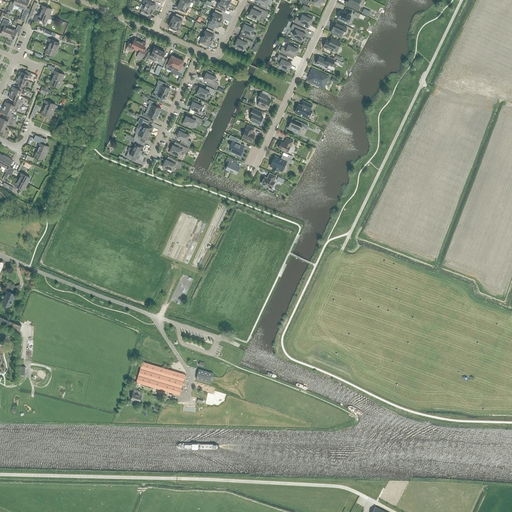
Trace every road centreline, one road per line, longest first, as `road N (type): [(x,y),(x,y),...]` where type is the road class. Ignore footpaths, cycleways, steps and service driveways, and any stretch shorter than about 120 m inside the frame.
road 1 (track): [(461,0),(351,231)]
road 2 (unclassified): [(0,474),(176,478)]
road 3 (residential): [(255,157),(334,0)]
road 4 (unclassified): [(157,317),(0,255)]
road 5 (residential): [(145,167),(199,50)]
